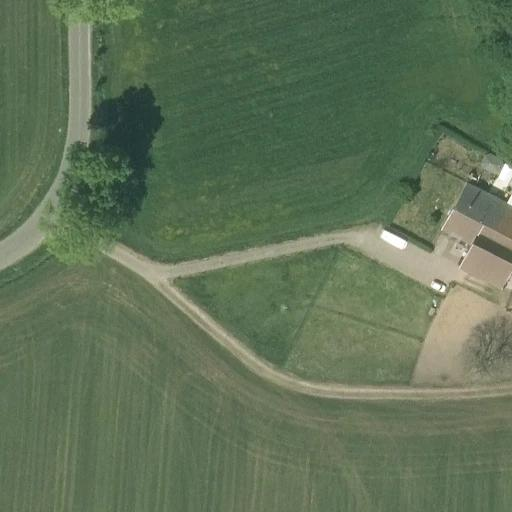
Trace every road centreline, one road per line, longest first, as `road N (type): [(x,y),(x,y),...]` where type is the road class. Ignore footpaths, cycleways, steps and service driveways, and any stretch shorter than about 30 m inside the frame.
road 1 (unknown): [(54,213),(156,267),(186,269),(358,230),(456,270)]
road 2 (tertiary): [(0,254),(54,213),(72,173),(73,0)]
